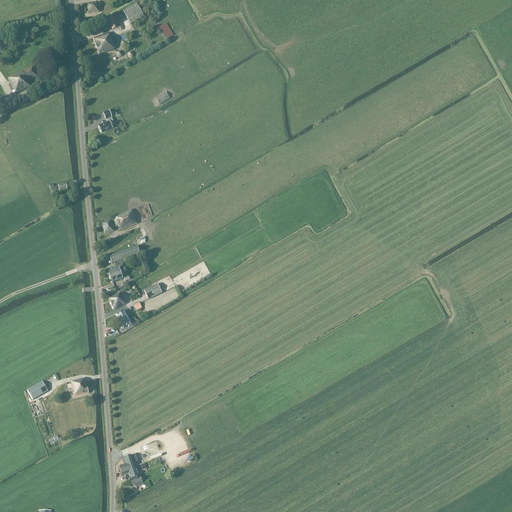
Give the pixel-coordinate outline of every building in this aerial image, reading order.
[(88,14),(99,12),(98,3),(94,3),(86,4),(88,14)] [(131,24),(144,17),(135,3),(123,11),(131,24)] [(122,29),(123,28),(118,15),(108,19),(112,30),(120,27),(121,31),(122,30),(122,29)] [(163,22),(155,27),(162,39),(170,34),(163,22)] [(94,38),(93,38),(93,39),(95,45),(96,45),(97,49),(97,50),(99,55),(114,50),(113,46),(115,45),(111,32),(94,38)] [(32,67),(8,79),(13,90),(14,89),(15,93),(16,92),(16,93),(30,86),(27,81),(37,77),(32,67)] [(159,105),(169,99),(166,93),(155,99),(159,105)] [(101,133),(112,128),(111,126),(114,124),(109,112),(103,114),(107,123),(99,127),(101,133)] [(120,230),(138,224),(132,210),(112,217),(113,220),(111,221),(110,220),(101,223),(104,234),(114,232),(111,223),(114,222),(116,227),(118,226),(119,229),(120,230)] [(137,247),(129,250),(133,261),(136,259),(134,256),(139,254),(137,247)] [(133,261),(129,250),(116,254),(119,262),(120,261),(122,264),(130,262),(133,261)] [(119,262),(116,254),(109,256),(112,264),(115,263),(117,269),(122,267),(122,264),(120,261),(119,262)] [(122,267),(117,269),(108,272),(112,283),(123,279),(120,273),(124,272),(122,267)] [(157,284),(144,291),(148,300),(162,294),(157,284)] [(114,310),(126,304),(122,296),(121,296),(120,293),(108,299),(114,310)] [(123,310),(117,313),(124,328),(131,324),(130,323),(132,322),(130,319),(129,316),(127,317),(123,310)] [(74,397),(89,393),(86,382),(84,382),(83,380),(83,379),(71,382),(74,397)] [(41,382),(27,390),(33,400),(47,392),(41,382)] [(135,455),(124,458),(123,458),(125,464),(118,467),(122,476),(128,474),(137,471),(134,463),(138,462),(135,455)] [(139,476),(137,471),(128,474),(132,485),(142,482),(140,476),(139,476)]
